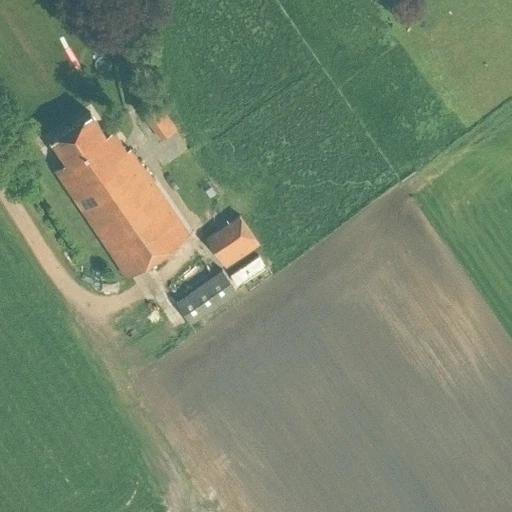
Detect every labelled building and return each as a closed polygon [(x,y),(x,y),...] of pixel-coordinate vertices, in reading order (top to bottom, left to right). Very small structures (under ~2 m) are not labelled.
[(150,113),(163,137),(181,128),(168,103),(150,113)] [(106,134),(91,111),(50,139),(66,162),(55,170),(127,275),(189,233),(130,147),(127,149),(113,129),(106,134)] [(206,238),(226,267),(260,244),(240,215),(206,238)] [(265,253),(234,267),(241,281),(271,267),(265,253)] [(236,289),(221,268),(175,300),(190,321),(236,289)]
